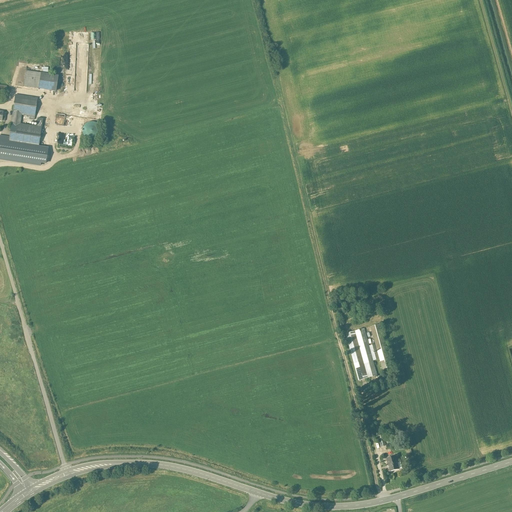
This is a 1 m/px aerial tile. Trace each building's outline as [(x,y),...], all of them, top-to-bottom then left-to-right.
[(55,91),(58,76),(41,74),(26,71),(23,87),(39,89),(55,91)] [(37,98),(16,95),(13,114),(21,115),(30,116),(34,117),(37,98)] [(62,114),(93,119),(94,114),(93,113),(94,108),(64,104),(62,114)] [(21,115),(13,114),(11,123),(12,123),(20,124),(21,115)] [(83,128),(83,131),(83,133),(84,135),(85,137),(87,139),(89,140),(92,140),(94,140),(96,139),(98,138),(100,136),(101,134),(101,132),(101,129),(100,127),(99,125),(97,124),(95,122),(93,122),(90,122),(88,123),(86,124),(84,126),(83,128)] [(20,124),(12,123),(9,137),(9,143),(39,148),(42,127),(36,127),(20,124)] [(58,134),(56,143),(63,144),(65,134),(58,134)] [(9,143),(9,137),(0,135),(0,160),(40,166),(40,164),(45,165),(48,149),(39,148),(9,143)] [(375,345),(369,346),(373,360),(380,359),(384,373),(391,371),(379,325),(370,328),(375,345)] [(377,375),(364,329),(346,334),(359,381),(377,375)] [(383,434),(377,436),(380,447),(387,446),(383,434)] [(400,470),(397,456),(387,459),(391,472),(400,470)]
